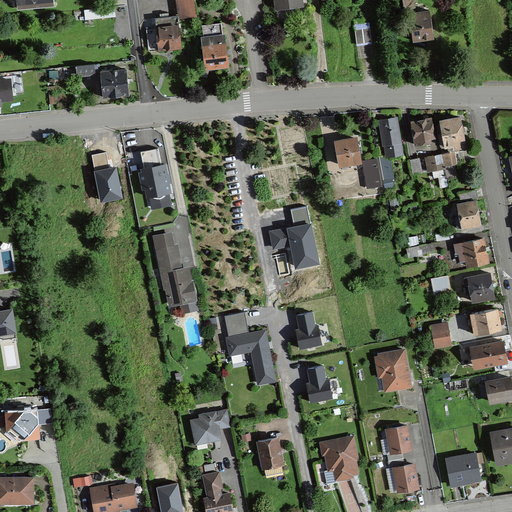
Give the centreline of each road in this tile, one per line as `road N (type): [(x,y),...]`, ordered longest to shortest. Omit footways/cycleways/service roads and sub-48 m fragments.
road 1 (tertiary): [(0,129),(337,96),(480,93)]
road 2 (residential): [(511,269),(480,93)]
